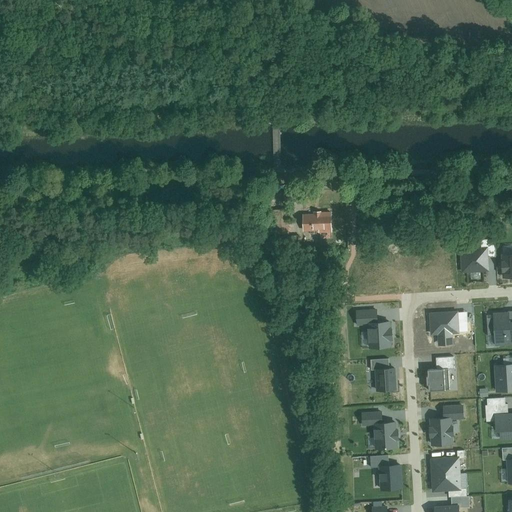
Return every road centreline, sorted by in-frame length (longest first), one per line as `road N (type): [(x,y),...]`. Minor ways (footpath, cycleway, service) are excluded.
road 1 (track): [(0,128),(511,103)]
road 2 (unclassified): [(511,170),(0,190)]
road 3 (residential): [(420,511),(408,312),(421,294),(511,290)]
